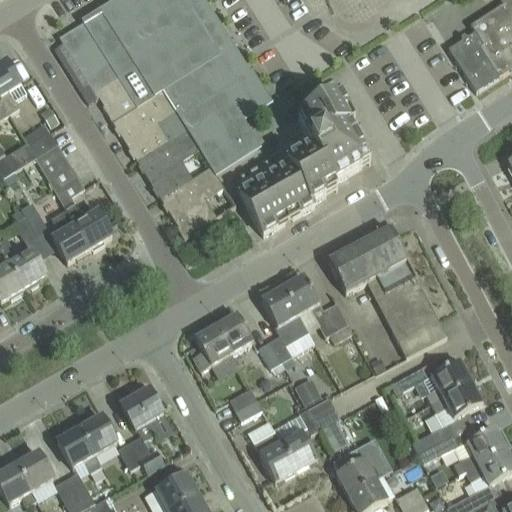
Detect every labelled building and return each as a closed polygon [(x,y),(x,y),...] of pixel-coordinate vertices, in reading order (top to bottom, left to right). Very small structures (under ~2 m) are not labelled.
[(163,95),(179,122),(210,171),(213,177),(217,174),(216,174),(220,171),(221,172),(255,151),(238,124),(266,107),(250,83),(253,81),(251,78),(249,80),(246,75),(243,77),(226,50),(229,48),(198,0),(127,0),(101,16),(102,18),(85,29),(84,27),(59,43),(63,50),(64,49),(71,61),(74,67),(80,75),(79,75),(88,89),(94,97),(93,98),(97,103),(100,101),(106,110),(102,112),(105,117),(106,116),(110,123),(109,123),(112,127),(163,95)] [(511,0),(507,0),(508,1),(507,2),(507,4),(507,6),(508,8),(509,10),(505,12),(503,9),(470,29),(483,49),(479,51),(499,82),(510,75),(508,72),(511,70),(511,69),(511,0)] [(463,44),(448,54),(476,97),(499,82),(479,51),(483,49),(470,29),(470,30),(474,37),(466,42),(463,45),(463,44)] [(20,89),(21,89),(6,66),(0,69),(0,103),(10,120),(20,113),(15,106),(26,99),(20,89)] [(322,194),(370,166),(342,118),(348,114),(340,101),(343,99),(343,98),(342,98),(333,82),(333,81),(296,102),(296,103),(272,116),(282,133),(261,145),(270,162),(256,171),(231,185),(263,241),(314,211),(312,208),(325,200),(322,194)] [(120,140),(136,165),(168,145),(158,129),(175,119),(178,123),(179,122),(163,95),(112,127),(115,133),(117,132),(122,139),(120,140)] [(0,103),(0,125),(10,120),(0,103)] [(58,128),(49,112),(41,117),(50,132),(58,128)] [(209,172),(210,171),(179,122),(178,123),(185,135),(169,146),(168,145),(136,165),(139,171),(141,170),(146,177),(144,178),(160,203),(192,182),(182,167),(199,156),(209,172)] [(57,149),(50,138),(28,151),(35,163),(57,149)] [(86,249),(90,255),(92,254),(93,256),(104,249),(103,247),(112,242),(98,217),(84,225),(75,210),(71,202),(84,194),(57,149),(35,163),(66,215),(86,249)] [(0,180),(2,184),(15,175),(0,152),(0,180)] [(206,205),(224,193),(213,177),(210,171),(209,172),(210,173),(193,183),(192,182),(160,203),(163,209),(165,208),(169,215),(168,216),(178,232),(185,243),(195,236),(200,233),(201,234),(205,231),(204,231),(217,222),(206,205)] [(25,222),(41,249),(52,242),(32,208),(21,215),(25,221),(25,222)] [(25,222),(25,221),(21,215),(13,219),(18,226),(25,222)] [(87,256),(90,255),(86,249),(66,215),(51,224),(60,240),(53,244),(67,269),(76,263),(77,265),(89,258),(87,256)] [(41,249),(25,222),(18,226),(14,228),(30,255),(41,249)] [(446,342),(389,234),(328,266),(345,299),(376,282),(402,331),(391,336),(406,363),(446,342)] [(26,293),(27,295),(38,288),(37,286),(46,281),(32,257),(19,264),(6,243),(0,247),(0,254),(0,255),(0,254),(0,256),(18,286),(23,295),(26,293)] [(0,307),(1,308),(10,302),(11,304),(22,298),(21,296),(23,295),(18,286),(0,256),(0,307)] [(310,314),(326,343),(330,341),(335,349),(342,345),(353,339),(336,309),(323,316),(303,281),(282,293),(298,321),(310,314)] [(269,347),(281,369),(315,350),(298,321),(282,293),(261,305),(277,333),(275,334),(279,341),(269,347)] [(236,320),(215,332),(220,340),(231,360),(253,347),(236,320)] [(215,332),(194,344),(203,358),(193,364),(201,377),(221,365),(229,380),(239,374),(231,360),(220,340),(215,332)] [(258,353),(271,375),(281,369),(269,347),(258,353)] [(385,372),(380,362),(371,367),(376,377),(385,372)] [(431,381),(438,394),(426,400),(430,408),(461,392),(470,387),(459,366),(431,381)] [(403,396),(427,383),(421,373),(398,386),(403,396)] [(305,410),(321,401),(311,384),(296,393),(305,410)] [(453,424),(482,409),(470,387),(461,392),(430,408),(435,419),(447,413),(453,424)] [(135,436),(136,435),(140,442),(129,448),(146,478),(147,480),(164,470),(156,456),(151,459),(144,447),(158,439),(151,427),(163,420),(148,394),(120,410),(135,436)] [(256,404),(250,394),(229,406),(235,416),(256,404)] [(308,415),(313,424),(334,413),(329,403),(308,415)] [(262,415),(256,404),(235,416),(241,427),(256,418),(262,415)] [(334,413),(313,424),(319,436),(340,424),(334,413)] [(319,436),(313,424),(308,415),(299,420),(307,434),(310,440),(319,436)] [(79,433),(95,461),(117,448),(101,421),(79,433)] [(274,438),(268,426),(247,438),(275,489),(296,477),(291,468),(280,448),(274,438)] [(451,440),(447,431),(455,427),(454,426),(442,432),(412,449),(417,458),(451,440)] [(73,473),(84,467),(91,479),(101,473),(94,461),(95,461),(79,433),(57,446),(73,473)] [(466,449),(472,460),(460,466),(453,470),(458,480),(466,477),(465,475),(506,454),(501,446),(506,443),(500,433),(496,436),(495,434),(466,449)] [(317,465),(302,437),(280,448),(291,468),(296,477),(317,465)] [(454,454),(454,452),(457,450),(451,440),(417,458),(419,463),(423,470),(438,462),(454,454)] [(146,478),(129,448),(118,455),(130,475),(141,469),(146,478)] [(471,486),(483,480),(489,492),(511,479),(511,466),(506,454),(465,475),(466,477),(471,486)] [(15,470),(31,498),(54,484),(38,457),(15,470)] [(375,484),(364,464),(336,480),(347,499),(356,495),(375,484)] [(0,493),(9,510),(31,498),(15,470),(0,478),(0,493)] [(155,495),(164,511),(177,511),(199,501),(186,477),(155,495)] [(79,478),(66,485),(81,511),(87,511),(89,511),(95,508),(79,478)] [(356,495),(347,499),(353,511),(377,511),(388,506),(387,505),(394,501),(383,481),(376,485),(375,484),(356,495)] [(66,511),(81,511),(66,485),(55,491),(66,511)] [(399,511),(403,511),(422,502),(417,492),(395,504),(399,511)] [(477,497),(448,511),(478,511),(488,507),(482,495),(477,498),(477,497)] [(115,511),(109,501),(95,508),(89,511),(115,511)] [(177,511),(205,511),(199,501),(177,511)] [(427,511),(422,502),(403,511),(427,511)] [(442,511),(444,511),(439,502),(430,507),(432,511),(434,511),(442,511)]
